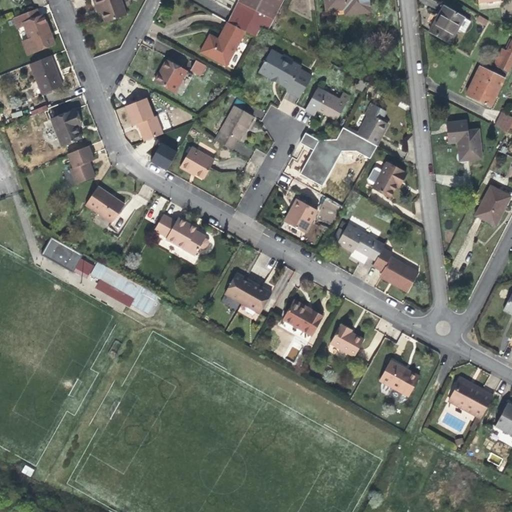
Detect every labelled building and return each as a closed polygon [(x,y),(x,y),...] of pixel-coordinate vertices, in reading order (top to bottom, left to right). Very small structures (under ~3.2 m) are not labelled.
[(127,15),(121,0),(93,0),(96,7),(98,13),(101,11),(105,23),(127,15)] [(238,0),(237,2),(274,20),(283,0),(238,0)] [(368,0),(324,0),(326,11),(344,9),(345,15),(370,12),(368,0)] [(237,2),(233,11),(227,22),(245,32),(256,38),(262,26),(269,30),(274,20),(237,2)] [(444,5),(436,20),(438,21),(446,7),(444,5)] [(436,20),(429,32),(450,44),(465,18),(446,7),(438,21),(436,20)] [(37,9),(13,19),(17,29),(24,26),(29,38),(22,41),(28,55),(55,45),(44,14),(39,15),(37,9)] [(478,16),(476,23),(486,26),(488,19),(478,16)] [(245,32),(227,22),(218,39),(210,34),(200,52),(227,66),(245,32)] [(502,50),(495,64),(508,71),(511,63),(511,40),(506,52),(502,50)] [(301,95),(312,76),(300,69),(301,67),(293,62),(291,66),(288,65),(288,63),(284,60),(281,61),(279,60),(281,55),(271,49),(259,71),(301,95)] [(51,56),(30,64),(42,94),(62,85),(51,56)] [(154,81),(158,83),(175,92),(187,71),(166,60),(159,73),(154,81)] [(200,75),(206,65),(196,60),(191,70),(200,75)] [(495,64),(491,71),(505,78),(508,71),(495,64)] [(505,78),(491,71),(480,66),(466,95),(491,107),(505,78)] [(317,87),(305,110),(315,116),(318,110),(337,121),(350,96),(343,92),(339,99),(317,87)] [(146,97),(125,106),(132,125),(136,124),(137,127),(138,127),(144,141),(163,134),(156,116),(154,117),(146,97)] [(55,108),(58,115),(75,107),(72,101),(55,108)] [(358,136),(376,146),(388,124),(382,120),(387,112),(371,103),(365,115),(368,116),(358,136)] [(223,132),(218,141),(232,148),(237,139),(240,141),(254,116),(234,105),(220,130),(223,132)] [(76,108),(51,118),(62,146),(82,139),(78,127),(82,124),(76,108)] [(508,131),(511,123),(511,115),(502,111),(495,125),(508,131)] [(458,142),(460,161),(482,158),(479,129),(466,130),(466,121),(447,122),(449,142),(458,142)] [(167,170),(177,151),(160,143),(151,161),(167,170)] [(94,160),(89,146),(67,155),(73,168),(71,169),(76,184),(95,176),(89,162),(94,160)] [(320,149),(300,183),(320,194),(339,159),(342,161),(346,154),(332,146),(328,153),(320,149)] [(191,147),(180,167),(189,172),(190,170),(204,179),(215,160),(191,147)] [(391,197),(397,186),(400,180),(402,182),(407,173),(386,163),(382,171),(374,186),(373,187),(391,197)] [(368,182),(374,186),(382,171),(376,167),(373,168),(367,179),(368,182)] [(100,187),(98,186),(86,205),(89,207),(100,187)] [(491,186),(476,215),(496,225),(510,198),(498,192),(499,191),(491,186)] [(124,204),(100,187),(89,207),(112,223),(124,204)] [(294,209),(286,223),(306,234),(319,211),(296,198),(291,207),(294,209)] [(322,200),(318,221),(334,224),(338,203),(322,200)] [(283,221),(286,223),(294,209),(291,207),(283,221)] [(206,236),(196,231),(188,226),(189,223),(178,217),(176,222),(163,214),(154,231),(167,238),(166,239),(195,256),(200,248),(202,250),(205,248),(208,243),(207,240),(205,238),(206,236)] [(383,248),(385,245),(348,224),(344,230),(337,244),(353,253),(355,249),(376,261),(383,248)] [(332,241),(337,244),(344,230),(340,228),(332,241)] [(67,244),(56,262),(87,279),(90,274),(97,261),(67,244)] [(376,261),(373,266),(382,271),(381,274),(395,283),(394,285),(408,293),(419,272),(391,257),(393,254),(383,248),(376,261)] [(158,295),(112,269),(97,261),(90,274),(133,299),(131,303),(149,313),(158,295)] [(224,294),(242,304),(255,282),(237,272),(224,294)] [(395,283),(381,274),(380,277),(394,285),(395,283)] [(255,282),(242,304),(259,314),(272,293),(255,282)] [(511,314),(511,293),(503,310),(511,314)] [(293,302),(283,319),(312,335),(323,316),(313,310),(312,313),(293,302)] [(341,324),(330,343),(354,357),(364,339),(351,332),(352,330),(341,324)] [(390,360),(379,380),(409,397),(420,376),(390,360)] [(477,416),(481,418),(493,396),(478,388),(460,378),(448,400),(477,416)] [(495,426),(511,435),(511,404),(508,403),(495,426)] [(470,429),(474,431),(481,418),(477,416),(470,429)] [(25,465),(22,472),(31,476),(34,469),(25,465)]
